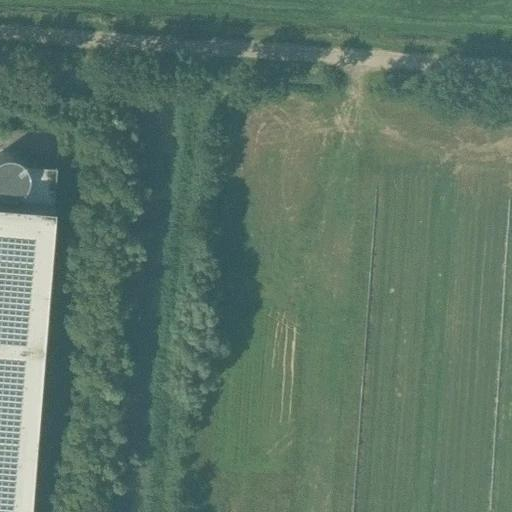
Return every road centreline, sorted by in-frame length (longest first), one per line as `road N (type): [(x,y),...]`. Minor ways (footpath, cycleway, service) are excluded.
road 1 (unclassified): [(511,70),(0,34)]
road 2 (track): [(195,46),(153,511)]
